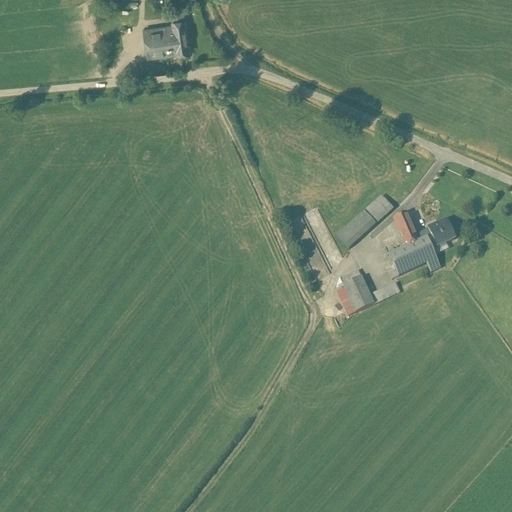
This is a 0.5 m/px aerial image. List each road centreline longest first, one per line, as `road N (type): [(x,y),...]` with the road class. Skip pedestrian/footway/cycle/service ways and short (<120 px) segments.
road 1 (unclassified): [(511,180),(253,67),(0,89)]
road 2 (track): [(203,69),(313,316),(251,429),(187,511)]
